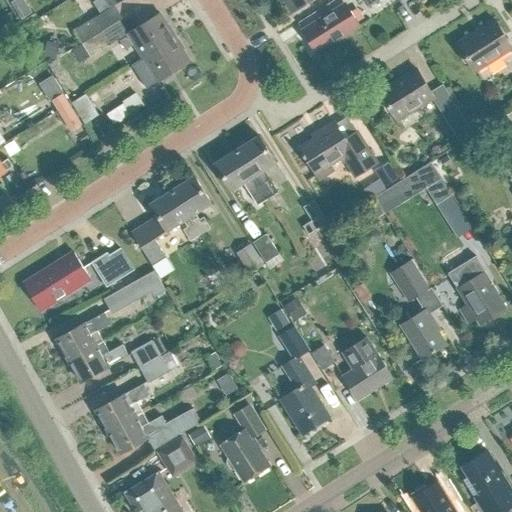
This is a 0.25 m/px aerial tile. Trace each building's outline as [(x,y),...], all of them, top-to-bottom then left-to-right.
[(92,0),(99,12),(110,5),(118,0),(92,0)] [(284,0),(291,11),(308,0),(281,0),(282,1),(283,0),(284,0)] [(314,52),(357,25),(344,4),(301,31),(314,52)] [(167,24),(160,13),(128,33),(129,35),(121,40),(127,49),(134,44),(142,57),(176,36),(168,23),(167,24)] [(82,43),(102,30),(94,17),(73,29),(82,43)] [(475,71),(511,47),(493,19),(456,42),(475,71)] [(110,43),(102,30),(82,43),(90,56),(110,43)] [(157,80),(189,60),(182,49),(184,48),(176,36),(142,57),(157,80)] [(47,41),(43,56),(54,58),(58,43),(47,41)] [(397,120),(434,97),(416,68),(379,91),(397,120)] [(53,97),(59,107),(69,101),(63,91),(53,97)] [(84,122),(98,114),(85,94),(72,102),(84,122)] [(76,111),(69,101),(59,107),(66,117),(76,111)] [(123,103),(106,114),(113,124),(129,114),(123,103)] [(455,135),(469,126),(457,106),(443,115),(455,135)] [(329,164),(342,156),(355,175),(376,162),(358,134),(346,142),(333,120),(319,129),(321,133),(299,147),(319,178),(333,170),(329,164)] [(236,149),(267,198),(277,191),(263,169),(275,161),(258,135),(236,149)] [(267,198),(236,149),(214,163),(231,189),(243,182),(257,204),(267,198)] [(0,162),(0,174),(5,171),(13,166),(8,158),(0,163),(0,162)] [(172,189),(200,234),(210,227),(203,216),(199,219),(195,212),(211,202),(194,175),(172,189)] [(435,204),(450,195),(440,178),(425,187),(435,204)] [(373,196),(384,213),(400,203),(389,186),(373,196)] [(150,203),(158,216),(131,233),(152,266),(166,258),(154,239),(167,230),(183,220),(187,226),(183,229),(190,240),(200,234),(172,189),(150,203)] [(309,235),(328,223),(313,200),(303,206),(311,220),(303,225),(309,235)] [(365,231),(364,238),(368,243),(380,240),(381,234),(377,229),(370,227),(365,231)] [(265,262),(279,253),(266,233),(252,241),(265,262)] [(249,272),(263,264),(249,243),(236,252),(249,272)] [(91,261),(106,285),(133,268),(120,247),(108,255),(107,252),(91,261)] [(40,309),(90,277),(74,251),(23,283),(40,309)] [(475,255),(447,272),(457,288),(467,304),(459,309),(468,322),(476,317),(479,323),(505,306),(492,286),(494,285),(485,270),(475,255)] [(389,272),(408,302),(430,287),(411,258),(389,272)] [(154,270),(104,298),(112,313),(151,291),(154,296),(165,289),(154,270)] [(363,283),(354,288),(362,301),(371,296),(363,283)] [(294,299),(284,306),(294,320),(304,314),(294,299)] [(280,307),(271,313),(279,327),(289,321),(280,307)] [(422,358),(445,344),(433,324),(435,323),(426,308),(400,324),(422,358)] [(68,359),(103,340),(97,329),(110,322),(104,311),(57,338),(68,359)] [(283,365),(291,379),(297,388),(280,398),(302,433),(329,416),(310,386),(315,383),(298,357),(309,350),(294,326),(280,335),(294,358),(283,365)] [(342,352),(353,368),(342,375),(357,399),(392,377),(377,353),(376,353),(366,337),(342,352)] [(139,366),(160,355),(151,339),(130,351),(139,366)] [(103,340),(68,359),(80,381),(128,354),(122,343),(109,351),(103,340)] [(231,345),(230,351),(234,356),(239,357),(244,353),(245,347),(242,343),(236,342),(231,345)] [(322,369),(334,361),(323,344),(311,352),(322,369)] [(169,370),(160,355),(139,366),(148,382),(169,370)] [(108,430),(142,411),(136,400),(149,393),(143,382),(96,409),(108,430)] [(236,468),(244,481),(269,465),(251,437),(264,429),(248,404),(235,413),(244,428),(221,443),(229,456),(227,457),(226,462),(230,468),(235,469),(236,468)] [(163,442),(198,423),(190,409),(165,422),(161,414),(148,422),(142,411),(108,430),(120,452),(157,431),(163,442)] [(197,460),(193,454),(182,436),(158,451),(172,476),(197,460)] [(487,450),(461,466),(467,476),(463,478),(477,501),(469,506),(472,511),(490,511),(511,498),(511,487),(511,486),(510,487),(487,450)] [(182,511),(158,472),(125,492),(137,511),(182,511)] [(456,511),(437,481),(411,497),(420,511),(456,511)]
